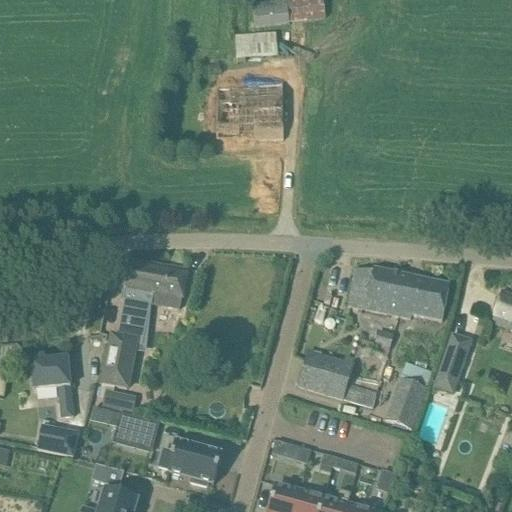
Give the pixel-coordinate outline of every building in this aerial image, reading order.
[(325,21),(322,0),(285,0),(286,2),(251,7),(254,30),(325,21)] [(277,59),(276,36),(234,38),(236,66),(245,65),(245,61),(277,59)] [(282,86),(281,67),(237,70),(238,88),(282,86)] [(283,143),(284,87),(244,89),(244,92),(233,91),(233,90),(217,89),(216,142),(283,143)] [(125,302),(119,338),(137,342),(135,351),(147,354),(150,307),(179,312),(188,272),(129,261),(121,301),(125,302)] [(365,311),(399,319),(407,278),(373,271),(372,275),(355,271),(351,291),(348,307),(365,310),(365,311)] [(449,287),(407,278),(399,319),(409,321),(410,317),(442,324),(449,287)] [(511,296),(501,292),(495,311),(491,325),(511,332),(511,296)] [(472,342),(451,335),(432,391),(453,398),(472,342)] [(119,338),(111,337),(102,386),(127,391),(135,351),(137,342),(119,338)] [(299,389),(343,402),(347,386),(353,368),(309,355),(299,389)] [(45,362),(44,358),(29,359),(31,379),(33,390),(56,387),(60,422),(74,420),(71,392),(67,360),(45,362)] [(0,367),(0,398),(3,399),(8,369),(0,367)] [(426,392),(400,382),(385,423),(411,432),(426,392)] [(347,386),(343,402),(372,411),(377,394),(347,386)] [(131,415),(135,399),(106,392),(102,408),(131,415)] [(93,409),(89,424),(108,429),(112,414),(93,409)] [(152,441),(156,424),(118,414),(113,431),(152,441)] [(77,435),(42,428),(37,453),(72,460),(77,435)] [(167,475),(191,481),(190,485),(206,490),(207,486),(213,487),(217,474),(218,470),(222,456),(200,451),(201,448),(195,446),(176,441),(172,454),(163,452),(158,470),(168,472),(167,475)] [(298,450),(294,463),(307,467),(311,453),(298,450)] [(0,451),(0,468),(5,469),(9,453),(0,451)] [(326,469),(331,470),(332,470),(335,460),(334,460),(329,458),(323,456),(320,467),(326,469)] [(406,458),(403,470),(412,473),(416,461),(406,458)] [(335,460),(332,470),(340,472),(343,462),(335,460)] [(124,475),(96,467),(91,483),(119,492),(124,475)] [(396,478),(381,474),(375,492),(389,496),(396,478)] [(276,488),(269,511),(295,511),(300,494),(276,488)] [(350,496),(344,494),(339,493),(336,504),(324,501),(320,511),(345,511),(347,507),(350,496)] [(133,511),(136,503),(105,494),(99,511),(86,511),(83,511),(82,511),(133,511)] [(320,511),(324,501),(300,494),(295,511),(320,511)]
